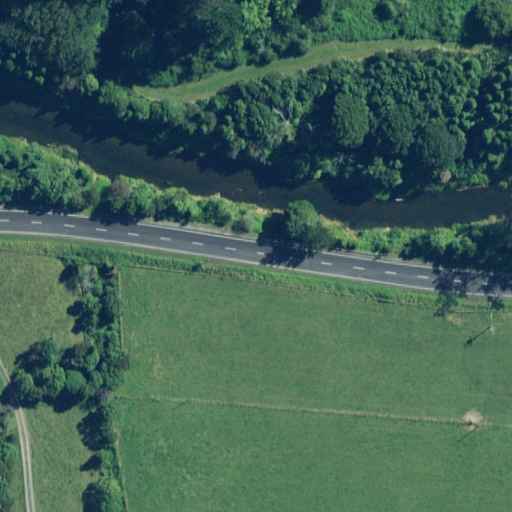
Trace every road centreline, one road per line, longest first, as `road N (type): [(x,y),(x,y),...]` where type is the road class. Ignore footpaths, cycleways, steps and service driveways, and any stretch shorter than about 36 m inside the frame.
road 1 (track): [(511,38),(199,92),(150,90),(88,63),(0,8)]
road 2 (unclassified): [(0,230),(98,234),(468,288),(511,287)]
